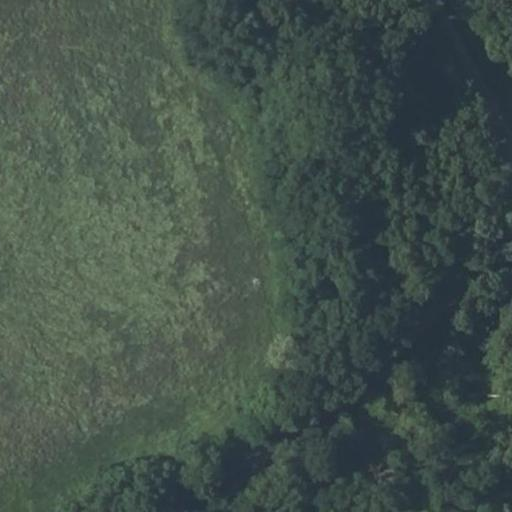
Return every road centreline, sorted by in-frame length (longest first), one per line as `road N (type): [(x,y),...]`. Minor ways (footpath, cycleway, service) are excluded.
road 1 (track): [(511,240),(371,364),(157,511)]
road 2 (track): [(511,141),(434,0)]
